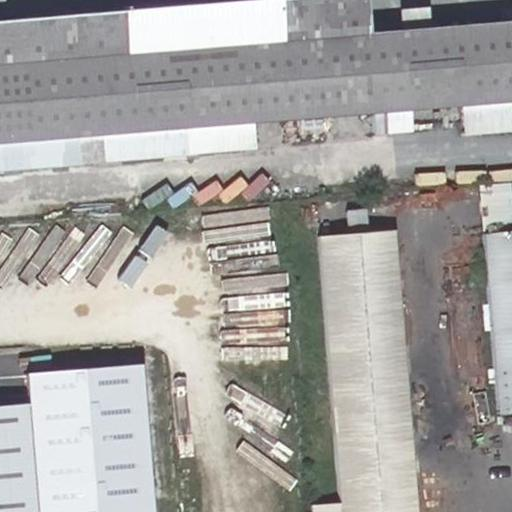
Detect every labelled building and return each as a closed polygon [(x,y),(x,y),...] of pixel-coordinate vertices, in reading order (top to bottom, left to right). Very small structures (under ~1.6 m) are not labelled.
[(272,129),(292,128),(344,124),(383,121),(432,117),(511,111),(511,30),(343,45),(340,3),(0,29),(0,176),(161,164),(158,139),(272,129)] [(488,163),(511,161),(511,111),(432,117),(434,143),(485,138),(488,163)] [(385,140),(383,121),(344,124),(347,145),(385,140)] [(294,143),(292,128),(272,129),(273,145),(294,143)] [(411,511),(391,228),(316,234),(336,511),(411,511)] [(511,230),(483,232),(498,414),(511,413),(511,230)]
